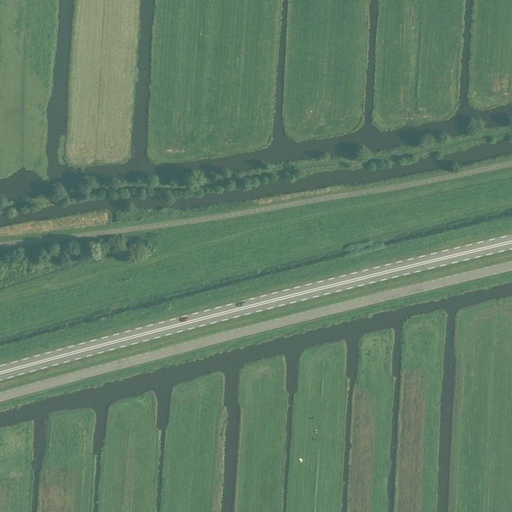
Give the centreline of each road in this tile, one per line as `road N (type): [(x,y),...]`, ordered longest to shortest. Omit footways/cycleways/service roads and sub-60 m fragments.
road 1 (primary): [(0,373),(511,241)]
road 2 (unclassified): [(511,264),(0,395)]
road 3 (track): [(0,205),(69,187),(360,160),(511,131)]
